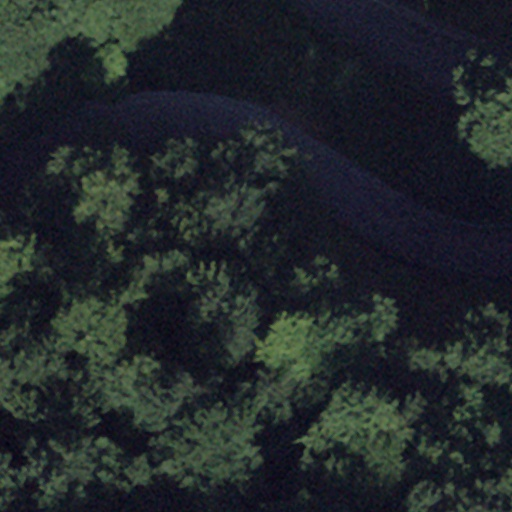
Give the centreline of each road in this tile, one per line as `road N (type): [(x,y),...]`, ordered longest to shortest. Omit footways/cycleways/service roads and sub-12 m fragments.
road 1 (tertiary): [(0,167),(98,126),(166,119),(224,125),(267,141),(412,236),(458,251),(511,254)]
road 2 (tertiary): [(330,0),(386,41),(457,77),(511,86)]
